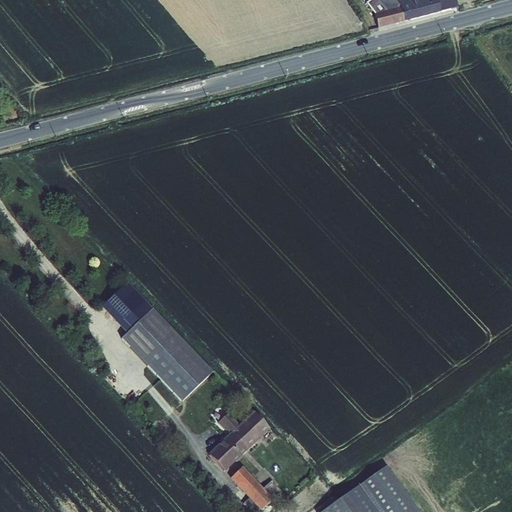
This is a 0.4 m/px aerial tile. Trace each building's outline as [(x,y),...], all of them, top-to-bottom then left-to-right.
[(374,13),(385,10),(377,0),(369,0),(366,2),(374,13)] [(374,13),(378,28),(404,21),(400,7),(395,0),(377,0),(385,10),(374,13)] [(395,0),(400,7),(425,0),(437,0),(441,12),(451,9),(447,0),(395,0)] [(425,0),(400,7),(404,21),(441,12),(437,0),(425,0)] [(121,338),(137,354),(166,323),(152,308),(121,338)] [(137,354),(178,398),(208,367),(166,323),(137,354)] [(107,358),(113,370),(118,367),(112,356),(107,358)] [(178,398),(181,401),(212,372),(208,367),(178,398)] [(134,381),(123,390),(132,402),(143,393),(134,381)] [(209,454),(224,471),(247,449),(247,450),(269,429),(254,411),(239,425),(228,413),(219,421),(231,433),(209,454)] [(229,478),(260,511),(283,490),(272,478),(262,487),(242,466),(229,478)] [(418,511),(386,466),(321,511),(418,511)]
